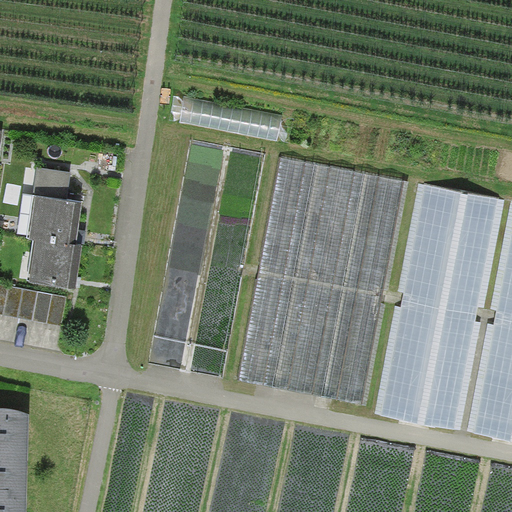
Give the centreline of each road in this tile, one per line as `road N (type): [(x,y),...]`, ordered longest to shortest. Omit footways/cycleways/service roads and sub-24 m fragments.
road 1 (track): [(511,460),(110,377),(83,511)]
road 2 (residential): [(164,0),(110,377),(0,355)]
